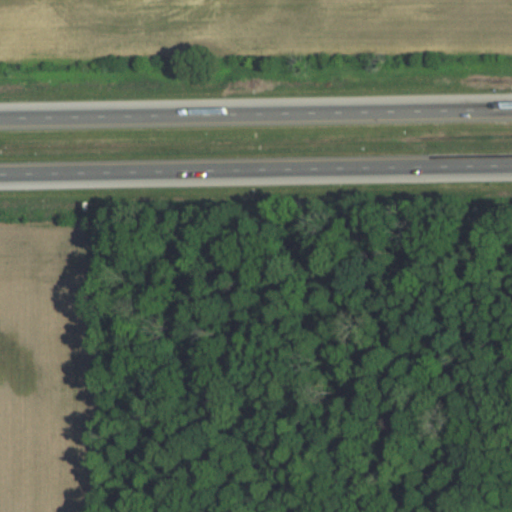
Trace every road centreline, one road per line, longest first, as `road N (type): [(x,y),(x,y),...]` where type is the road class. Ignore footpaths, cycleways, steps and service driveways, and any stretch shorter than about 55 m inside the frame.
road 1 (motorway): [(0,174),(511,165)]
road 2 (motorway): [(511,108),(0,117)]
